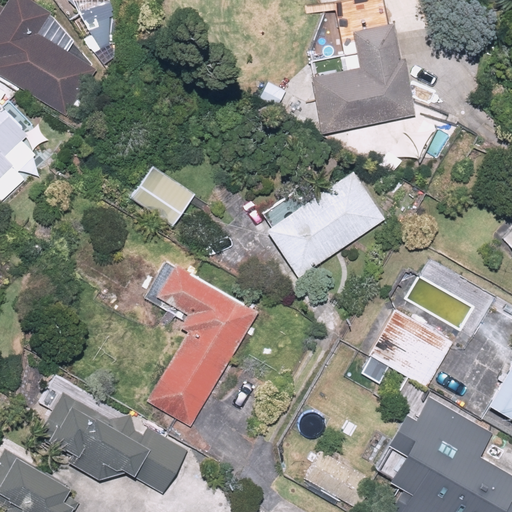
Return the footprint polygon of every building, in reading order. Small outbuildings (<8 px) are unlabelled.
[(44,14),(18,0),(4,0),(1,7),(0,6),(0,83),(64,118),(90,69),(40,42),(47,31),(37,26),(44,14)] [(384,0),(338,0),(310,5),(314,33),(294,37),(311,136),(357,129),(361,149),(393,144),(389,120),(404,118),(384,0)] [(20,142),(0,119),(0,197),(19,181),(11,172),(29,156),(18,144),(20,142)] [(144,169),(124,199),(165,226),(185,196),(144,169)] [(288,281),(375,220),(341,173),(255,233),(288,281)] [(511,243),(499,257),(511,268),(511,243)] [(250,317),(162,269),(144,306),(175,323),(168,335),(180,341),(144,407),(188,431),(250,317)] [(390,312),(364,357),(420,390),(446,345),(390,312)] [(445,393),(475,410),(511,431),(511,344),(498,370),(468,353),(445,393)] [(180,456),(54,379),(50,376),(28,412),(36,417),(31,424),(41,430),(29,450),(88,486),(95,475),(117,489),(125,477),(156,496),(180,456)] [(509,511),(511,509),(501,503),(511,481),(511,473),(471,454),(485,425),(428,396),(379,492),(418,511),(509,511)] [(317,449),(300,479),(356,509),(372,478),(317,449)] [(0,452),(0,511),(60,511),(54,508),(62,494),(29,475),(31,471),(0,452)]
